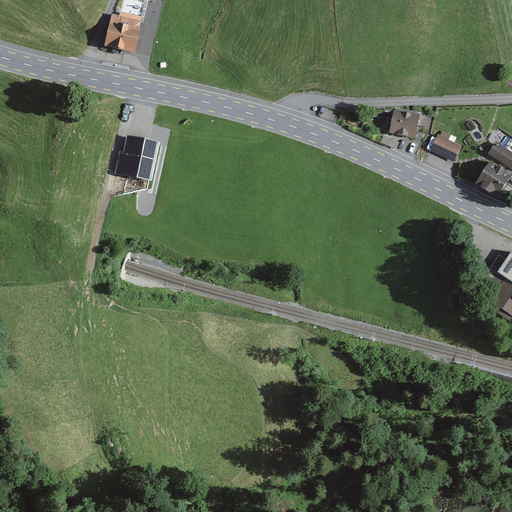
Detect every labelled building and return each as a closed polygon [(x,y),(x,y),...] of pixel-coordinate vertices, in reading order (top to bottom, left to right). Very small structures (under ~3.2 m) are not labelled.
[(145,23),(116,17),(110,47),(139,53),(145,23)] [(398,110),(394,132),(420,137),(424,115),(398,110)] [(440,136),(433,151),(456,161),(463,146),(440,136)] [(163,143),(128,137),(125,154),(119,153),(116,174),(157,180),(163,143)] [(511,154),(497,144),(491,154),(511,168),(511,154)] [(511,174),(495,162),(480,181),(500,197),(511,181),(511,174)] [(511,261),(503,255),(491,273),(507,284),(497,298),(511,308),(511,261)]
